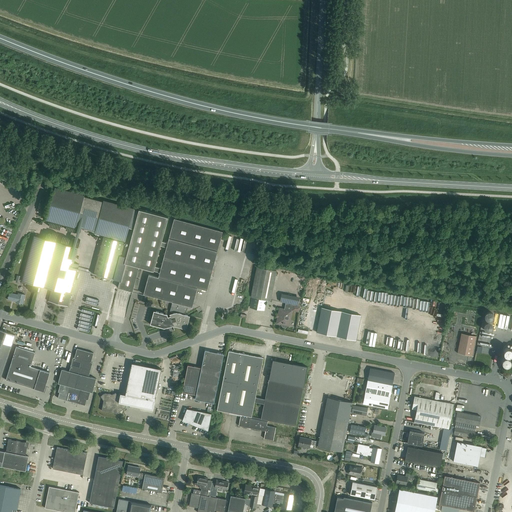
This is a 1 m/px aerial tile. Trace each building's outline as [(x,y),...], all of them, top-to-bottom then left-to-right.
[(55,188),(46,219),(76,227),(76,226),(95,231),(95,232),(124,240),(133,208),(103,200),(103,202),(84,197),(84,195),(55,188)] [(139,209),(124,263),(118,287),(132,291),(139,267),(159,272),(161,268),(155,267),(160,246),(166,247),(167,243),(161,241),(168,217),(139,209)] [(174,219),(167,243),(166,247),(161,268),(159,272),(158,277),(149,275),(143,294),(172,302),(170,311),(170,314),(167,315),(154,311),(150,325),(163,328),(170,326),(172,325),(173,326),(186,329),(190,316),(185,314),(188,306),(192,307),(197,288),(207,290),(222,232),(174,219)] [(113,280),(124,242),(103,236),(93,274),(113,280)] [(22,280),(51,288),(48,301),(67,306),(70,298),(71,298),(72,296),(70,295),(77,269),(72,267),(77,248),(34,237),(22,280)] [(266,299),(270,300),(276,271),(256,267),(251,296),(252,297),(250,307),(252,307),(252,308),(260,309),(264,310),(266,299)] [(277,291),(275,298),(294,302),(295,295),(277,291)] [(8,300),(14,301),(16,302),(16,303),(23,304),(25,295),(18,293),(18,295),(9,293),(8,300)] [(279,308),(277,323),(278,323),(287,325),(288,325),(291,311),(279,308)] [(316,332),(331,335),(356,340),(361,315),(321,308),(316,332)] [(0,379),(15,335),(0,329),(0,379)] [(476,336),(461,333),(457,353),(472,356),(476,336)] [(382,346),(383,337),(376,336),(375,345),(382,346)] [(504,342),(498,339),(495,345),(501,348),(504,342)] [(6,380),(44,392),(50,372),(31,367),(35,352),(16,346),(6,380)] [(91,362),(93,353),(77,348),(74,357),(73,357),(69,371),(61,369),(58,383),(60,384),(58,392),(59,392),(58,398),(85,405),(86,400),(88,400),(90,392),(92,392),(96,378),(89,376),(92,362),(91,362)] [(205,350),(201,368),(196,395),(195,399),(214,403),(223,354),(205,350)] [(267,420),(295,426),(303,386),(269,379),(265,399),(255,397),(263,358),(228,351),(217,410),(241,415),(241,416),(240,416),(238,426),(265,431),(264,438),(273,440),(276,427),(267,425),(267,422),(266,421),(267,420)] [(273,360),(269,379),(303,386),(307,366),(273,360)] [(132,363),(125,394),(155,400),(161,369),(132,363)] [(196,395),(201,368),(187,365),(182,392),(196,395)] [(370,368),(368,380),(392,385),(394,373),(370,368)] [(368,380),(363,403),(387,408),(392,385),(368,380)] [(481,387),(480,390),(455,386),(453,399),(479,403),(480,393),(483,394),(484,387),(481,387)] [(105,393),(100,396),(103,401),(101,410),(116,414),(125,408),(126,404),(128,405),(129,403),(153,408),(155,400),(125,394),(120,393),(120,396),(117,395),(115,392),(112,394),(105,393)] [(448,429),(453,404),(444,402),(414,396),(412,409),(416,410),(414,422),(448,429)] [(352,402),(328,397),(319,442),(311,440),(312,439),(299,437),(298,446),(302,447),(302,449),(305,450),(307,448),(309,449),(310,445),(317,447),(317,448),(342,453),(352,402)] [(354,405),(352,413),(367,416),(369,408),(354,405)] [(182,421),(208,431),(211,413),(187,409),(182,421)] [(479,426),(481,416),(457,411),(455,421),(479,426)] [(364,435),(366,427),(351,424),(349,432),(364,435)] [(375,426),(373,433),(384,435),(386,428),(375,426)] [(454,434),(473,438),(475,430),(455,427),(454,434)] [(410,430),(407,443),(422,446),(424,433),(410,430)] [(8,439),(6,451),(0,450),(0,479),(23,484),(28,456),(25,455),(27,447),(25,446),(25,442),(8,439)] [(457,441),(453,461),(478,466),(480,456),(485,457),(486,448),(482,447),(482,446),(457,441)] [(370,462),(378,463),(381,449),(373,447),(373,448),(369,448),(369,446),(358,444),(356,453),(361,454),(361,453),(363,454),(363,455),(367,456),(367,455),(372,456),(370,462)] [(407,446),(404,461),(440,468),(443,453),(407,446)] [(87,453),(57,447),(52,469),(82,474),(87,453)] [(114,508),(118,484),(123,461),(98,456),(89,503),(114,508)] [(162,492),(162,487),(164,477),(145,474),(139,473),(140,468),(128,465),(126,474),(138,476),(138,478),(144,479),(142,488),(162,492)] [(348,474),(360,476),(361,468),(350,466),(348,474)] [(414,475),(406,473),(405,477),(397,475),(396,483),(406,485),(407,479),(413,480),(414,475)] [(207,496),(208,490),(210,490),(212,483),(207,482),(208,478),(198,476),(196,483),(195,483),(195,487),(195,483),(200,484),(200,487),(201,488),(200,494),(207,496)] [(439,504),(474,511),(480,483),(444,476),(439,504)] [(435,492),(437,482),(418,479),(416,488),(435,492)] [(216,484),(212,483),(210,490),(214,491),(215,488),(227,490),(228,482),(216,480),(216,484)] [(374,499),(377,487),(352,482),(350,494),(374,499)] [(0,511),(16,511),(21,489),(0,484),(0,511)] [(245,493),(254,494),(258,495),(259,488),(246,485),(245,493)] [(49,486),(45,508),(65,511),(75,511),(79,492),(49,486)] [(433,511),(437,496),(399,488),(394,511),(433,511)] [(274,498),(274,494),(275,491),(265,489),(262,505),(272,507),(274,498)] [(207,496),(200,494),(191,493),(189,506),(198,508),(197,511),(206,511),(209,496),(207,496)] [(284,496),(274,494),(274,498),(283,500),(282,508),(291,509),(294,495),(285,494),(284,496)] [(242,511),(245,498),(231,495),(227,511),(242,511)] [(209,496),(206,511),(214,511),(214,510),(217,498),(209,496)] [(333,511),(369,511),(372,502),(343,497),(343,498),(336,497),(333,511)] [(217,498),(214,510),(224,511),(226,499),(217,498)] [(115,511),(149,511),(151,505),(119,499),(115,511)]
